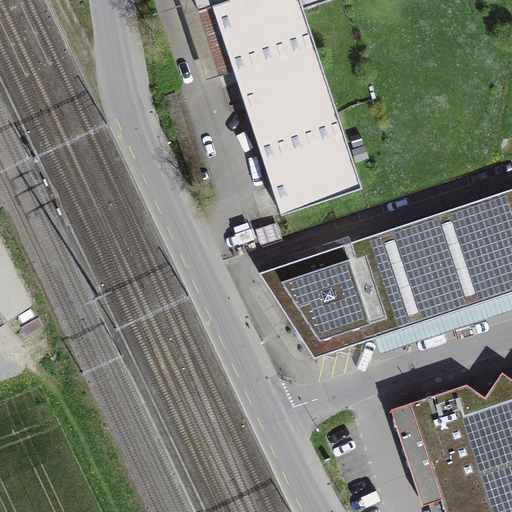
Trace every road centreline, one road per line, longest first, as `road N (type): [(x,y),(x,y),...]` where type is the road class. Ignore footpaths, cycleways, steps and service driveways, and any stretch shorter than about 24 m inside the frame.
road 1 (tertiary): [(106,0),(145,162),(270,425)]
road 2 (unclassified): [(511,338),(270,425)]
